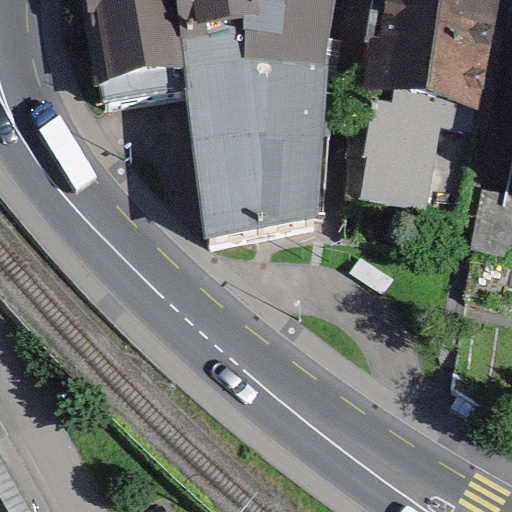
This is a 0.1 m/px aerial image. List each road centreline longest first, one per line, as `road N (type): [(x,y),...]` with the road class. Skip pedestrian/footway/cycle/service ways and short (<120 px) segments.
road 1 (secondary): [(438,511),(318,429),(199,333),(124,259),(39,159),(0,69)]
road 2 (residential): [(73,511),(0,380)]
